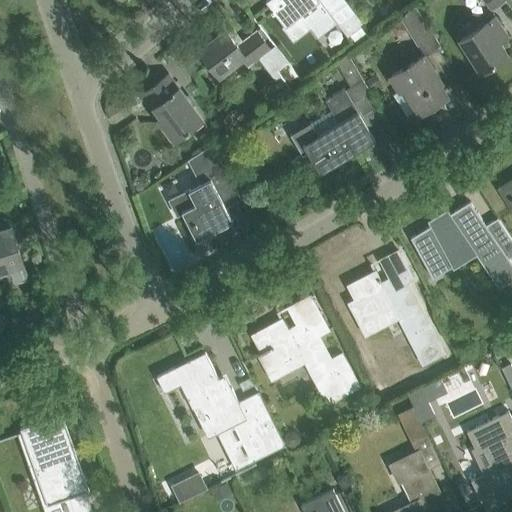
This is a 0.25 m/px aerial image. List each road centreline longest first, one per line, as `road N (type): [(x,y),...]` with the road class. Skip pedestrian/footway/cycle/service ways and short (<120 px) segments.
road 1 (residential): [(154,312),(382,193),(511,114)]
road 2 (residential): [(86,348),(0,82)]
road 3 (residential): [(154,312),(78,89)]
road 4 (residential): [(138,511),(86,348)]
road 5 (residential): [(78,89),(196,0)]
